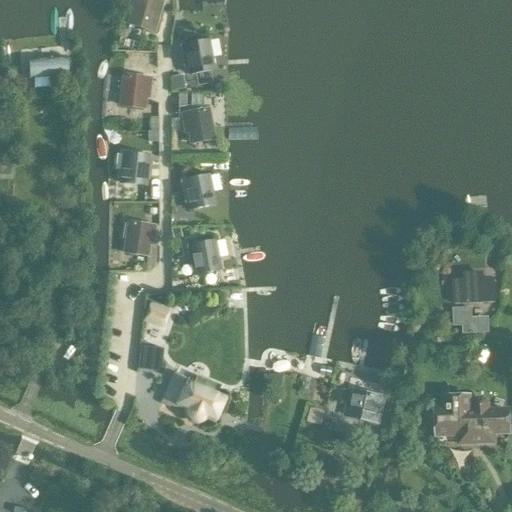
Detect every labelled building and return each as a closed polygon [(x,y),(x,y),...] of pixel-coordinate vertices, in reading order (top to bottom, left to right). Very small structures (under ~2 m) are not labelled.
[(151,31),(160,3),(150,0),(140,0),(136,14),(132,13),(128,24),(151,31)] [(206,60),(203,43),(184,46),(189,76),(213,71),(211,59),(206,60)] [(28,80),(67,77),(65,58),(27,61),(28,80)] [(182,76),(171,78),(173,92),(184,90),(182,76)] [(144,109),(147,79),(128,77),(126,94),(121,94),(119,106),(144,109)] [(207,128),(204,111),(185,115),(190,144),(214,140),(212,127),(207,128)] [(148,133),(148,144),(158,144),(158,133),(148,133)] [(145,187),(148,157),(129,155),(127,172),(122,172),(121,184),(145,187)] [(0,159),(0,176),(10,177),(11,160),(0,159)] [(203,177),(184,182),(180,183),(183,195),(187,195),(190,211),(214,206),(212,194),(207,195),(203,177)] [(125,241),(123,253),(149,257),(150,248),(149,247),(152,227),(132,224),(130,242),(125,241)] [(171,232),(173,240),(181,239),(179,231),(171,232)] [(209,243),(190,247),(186,247),(189,260),(192,259),(196,276),(220,271),(217,259),(213,260),(209,243)] [(452,281),(453,305),(497,303),(495,279),(484,279),(484,273),(463,273),(463,280),(452,281)] [(161,327),(166,312),(151,307),(146,322),(161,327)] [(472,319),(471,309),(452,309),(453,327),(463,327),(463,335),(489,334),(488,318),(472,319)] [(322,368),(321,376),(332,378),(333,370),(322,368)] [(215,422),(224,400),(173,378),(163,400),(187,410),(186,411),(186,412),(186,413),(186,415),(187,417),(188,419),(190,421),(192,422),(195,423),(196,423),(198,422),(199,422),(201,421),(203,420),(204,418),(204,417),(215,422)] [(379,426),(385,398),(349,390),(343,418),(379,426)] [(466,413),(465,400),(447,401),(447,414),(437,415),(438,434),(465,433),(466,442),(488,441),(487,432),(508,431),(507,416),(486,417),(486,408),(486,407),(486,406),(485,405),(484,404),(483,403),(481,403),(479,403),(478,403),(477,404),(476,405),(475,406),(475,408),(475,413),(466,413)]
